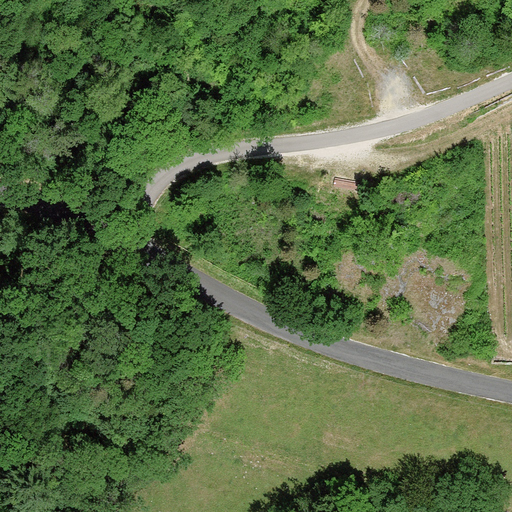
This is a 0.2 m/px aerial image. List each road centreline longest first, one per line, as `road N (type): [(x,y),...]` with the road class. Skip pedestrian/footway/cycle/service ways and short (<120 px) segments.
road 1 (unclassified): [(0,195),(68,215),(236,302),(349,348),(511,387)]
road 2 (track): [(511,82),(426,119),(348,139),(202,158),(170,173),(149,195),(135,248)]
